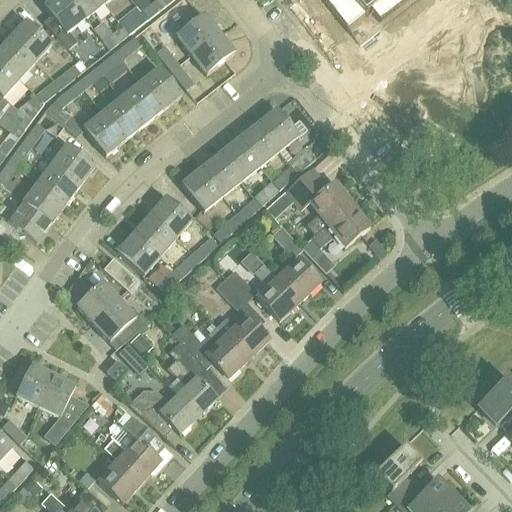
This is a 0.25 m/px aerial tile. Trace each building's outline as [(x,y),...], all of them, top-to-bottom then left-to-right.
[(85,22),(68,0),(55,0),(44,9),(66,38),(85,22)] [(104,8),(98,0),(68,0),(85,22),(104,8)] [(140,14),(147,23),(165,9),(158,0),(140,14)] [(158,0),(166,9),(176,0),(158,0)] [(323,0),(360,47),(378,32),(374,27),(379,23),(380,24),(410,0),(323,0)] [(140,14),(121,29),(128,38),(147,23),(140,14)] [(190,59),(219,37),(204,18),(176,39),(190,59)] [(9,42),(36,66),(52,47),(26,23),(9,42)] [(128,38),(121,29),(100,46),(107,55),(128,38)] [(234,57),(219,37),(190,59),(205,79),(234,57)] [(134,40),(116,54),(123,63),(141,49),(134,40)] [(36,66),(9,42),(0,51),(0,66),(19,84),(36,66)] [(68,72),(54,83),(61,91),(86,72),(79,63),(79,64),(73,56),(72,57),(64,47),(55,55),(68,72)] [(170,74),(179,67),(165,49),(156,56),(170,74)] [(116,54),(97,69),(104,78),(123,63),(116,54)] [(19,84),(0,66),(0,99),(2,102),(19,84)] [(179,67),(170,74),(186,94),(194,87),(179,67)] [(97,69),(78,85),(85,93),(104,78),(97,69)] [(160,71),(141,86),(163,115),(182,100),(160,71)] [(54,83),(36,98),(43,106),(61,91),(54,83)] [(85,93),(78,85),(59,100),(65,109),(85,93)] [(141,86),(122,101),(144,130),(163,115),(141,86)] [(2,102),(0,105),(0,112),(25,133),(32,124),(36,111),(43,106),(36,98),(17,112),(2,102)] [(144,130),(122,101),(103,116),(125,144),(144,130)] [(63,128),(71,135),(71,134),(78,139),(84,132),(53,107),(46,115),(63,128)] [(0,128),(9,135),(0,147),(0,155),(5,159),(25,133),(0,112),(0,128)] [(276,112),(257,127),(280,156),(299,140),(276,112)] [(63,128),(46,115),(37,127),(22,145),(31,152),(31,151),(37,155),(41,149),(36,145),(44,136),(51,142),(63,128)] [(125,144),(103,116),(84,131),(106,159),(125,144)] [(257,127),(238,142),(261,171),(280,156),(257,127)] [(261,171),(238,142),(220,157),(242,185),(261,171)] [(31,152),(22,145),(8,165),(16,171),(31,152)] [(51,167),(80,189),(95,169),(66,147),(51,167)] [(288,166),(290,169),(297,178),(315,162),(305,151),(288,166)] [(220,157),(201,172),(223,200),(242,185),(220,157)] [(8,165),(0,174),(0,188),(0,189),(2,190),(16,171),(8,165)] [(147,181),(164,181),(164,166),(147,167),(147,181)] [(80,189),(51,167),(37,187),(66,208),(80,189)] [(290,169),(272,185),(279,194),(297,178),(290,169)] [(326,230),(352,208),(335,187),(329,192),(312,171),(285,193),(266,213),(275,222),(292,206),(301,215),(309,207),(319,218),(306,228),(313,237),(309,241),(310,242),(326,230)] [(223,200),(201,172),(182,187),(204,216),(223,200)] [(272,185),(254,201),(261,210),(279,194),(272,185)] [(66,208),(37,187),(23,206),(51,228),(66,208)] [(149,219),(176,243),(192,224),(165,200),(149,219)] [(261,210),(254,201),(246,207),(240,200),(228,208),(236,218),(236,217),(244,225),(261,210)] [(51,228),(23,206),(8,226),(36,248),(51,228)] [(310,242),(301,251),(303,253),(322,274),(332,265),(320,252),(335,239),(345,251),(370,231),(352,208),(326,230),(310,242)] [(236,217),(236,218),(214,237),(221,245),(244,225),(236,217)] [(149,219),(133,237),(160,261),(176,243),(149,219)] [(301,251),(281,229),(270,239),(293,262),(303,253),(301,251)] [(160,261),(133,237),(117,255),(144,279),(160,261)] [(221,245),(214,237),(210,240),(192,257),(201,266),(219,249),(218,248),(221,245)] [(201,266),(192,257),(174,273),(183,283),(201,266)] [(138,284),(113,262),(103,273),(128,295),(138,284)] [(298,263),(278,283),(299,306),(320,287),(298,263)] [(299,306),(278,283),(263,268),(254,277),(268,292),(257,302),(279,325),(299,306)] [(183,283),(174,273),(157,288),(165,299),(183,283)] [(235,274),(225,283),(247,306),(256,298),(235,274)] [(247,306),(225,283),(215,291),(237,315),(247,306)] [(94,328),(119,304),(103,286),(77,310),(94,328)] [(136,322),(119,304),(94,328),(117,354),(148,326),(141,317),(136,322)] [(219,333),(248,363),(269,344),(247,320),(235,331),(229,324),(219,333)] [(248,363),(219,333),(203,348),(186,330),(174,340),(179,346),(205,373),(213,366),(228,382),(248,363)] [(205,373),(179,346),(169,356),(176,363),(168,371),(187,391),(178,400),(197,421),(217,402),(197,382),(205,373)] [(127,375),(117,366),(107,377),(117,385),(127,375)] [(39,411),(54,380),(32,369),(24,386),(17,382),(10,397),(39,411)] [(76,390),(54,380),(39,411),(61,422),(76,390)] [(511,384),(509,381),(479,410),(495,427),(511,410),(511,384)] [(197,421),(178,400),(169,409),(156,395),(144,395),(129,409),(164,440),(174,431),(180,438),(197,421)] [(118,465),(141,486),(151,476),(152,478),(156,478),(164,469),(161,465),(151,456),(159,447),(129,419),(119,429),(136,444),(127,454),(113,442),(104,452),(118,464),(118,465)] [(19,448),(27,439),(10,423),(2,431),(19,448)] [(0,465),(14,451),(0,438),(0,465)] [(395,508),(415,489),(406,480),(421,466),(405,449),(375,478),(391,494),(386,499),(395,508)] [(9,481),(18,490),(35,471),(26,463),(9,481)] [(141,486),(118,465),(99,485),(123,507),(141,486)] [(9,481),(0,491),(0,505),(2,507),(18,490),(9,481)] [(415,489),(395,508),(398,511),(440,511),(454,499),(438,483),(423,498),(415,489)] [(41,507),(47,511),(89,511),(81,505),(74,511),(67,511),(50,497),(41,507)] [(466,511),(454,499),(440,511),(466,511)]
